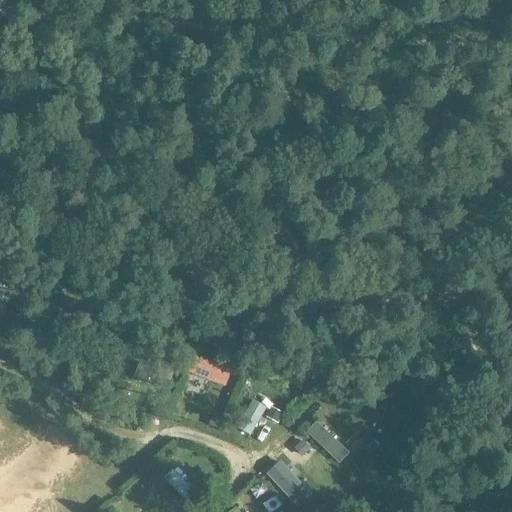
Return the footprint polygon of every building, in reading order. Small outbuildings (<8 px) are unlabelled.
[(1,266),(0,267),(0,271),(7,274),(9,269),(1,266)] [(0,284),(1,283),(0,282),(0,319),(13,289),(0,284)] [(40,349),(57,356),(74,318),(58,311),(40,349)] [(21,330),(16,342),(26,347),(32,336),(21,330)] [(113,353),(139,363),(132,379),(146,385),(152,368),(154,369),(160,354),(119,338),(113,353)] [(192,357),(185,372),(225,387),(230,372),(192,357)] [(251,399),(237,427),(250,434),(265,406),(251,399)] [(271,409),(267,418),(276,424),(281,415),(271,409)] [(305,433),(339,464),(349,454),(315,422),(305,433)] [(371,442),(364,450),(371,456),(379,448),(371,442)] [(312,500),(281,466),(271,475),(301,510),(312,500)] [(196,493),(172,469),(163,478),(187,502),(196,493)]
